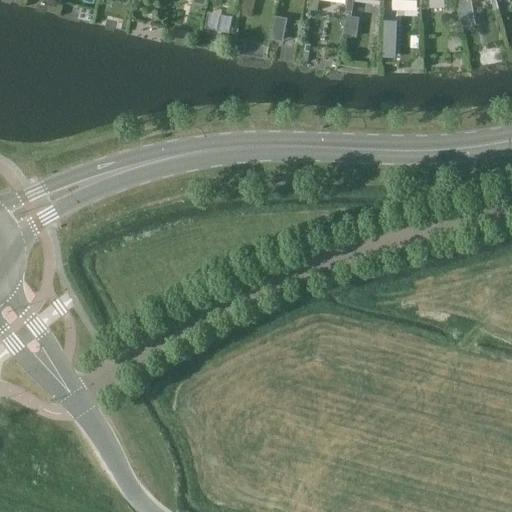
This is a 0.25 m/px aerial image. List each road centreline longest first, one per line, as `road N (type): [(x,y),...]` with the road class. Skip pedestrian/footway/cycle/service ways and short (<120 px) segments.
road 1 (unclassified): [(80,403),(167,333),(228,299),(352,250),(511,203)]
road 2 (tertiary): [(117,172),(249,147),(422,151),(511,141)]
road 3 (tertiary): [(10,244),(117,172)]
road 4 (unclassified): [(148,511),(80,403)]
road 5 (tertiary): [(117,172),(68,178),(0,209)]
